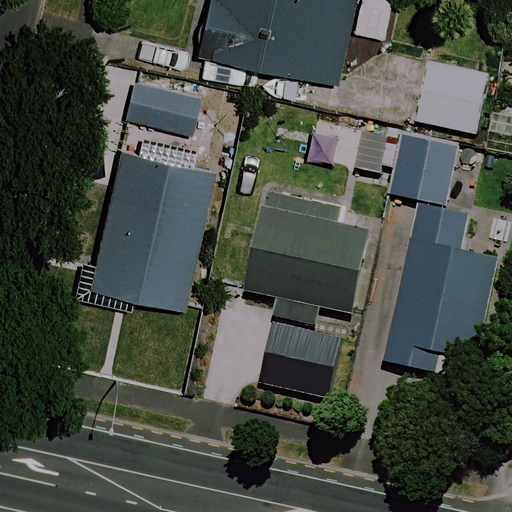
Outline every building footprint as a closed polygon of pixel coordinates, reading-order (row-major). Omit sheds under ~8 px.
[(357,0),(216,0),(205,54),(339,83),(357,0)] [(495,77),(434,66),(423,124),(484,135),(495,77)] [(207,96),(173,85),(159,127),(194,138),(207,96)] [(393,196),(426,203),(392,364),(476,381),(510,221),(470,212),(484,145),(389,125),(381,163),(399,167),(393,196)] [(229,166),(120,141),(85,286),(194,312),(229,166)] [(356,208),(279,186),(264,240),(238,233),(224,282),(282,299),(278,316),(317,327),(323,307),(359,317),(382,235),(351,226),(356,208)]
